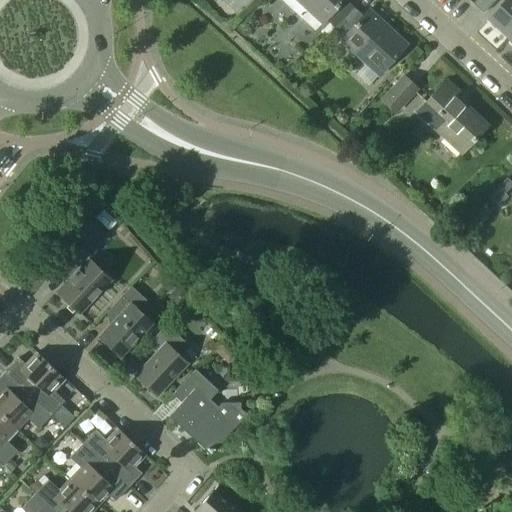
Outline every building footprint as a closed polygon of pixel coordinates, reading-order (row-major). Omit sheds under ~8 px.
[(326,20),(335,28),(353,8),(344,0),(297,0),(323,23),(326,20)] [(497,0),(479,0),(475,5),(485,14),(497,0)] [(511,0),(508,0),(491,18),(510,36),(511,34),(511,0)] [(353,8),(335,28),(344,37),(342,40),(380,75),(406,46),(368,12),(363,17),(353,8)] [(404,76),(382,100),(396,112),(417,88),(404,76)] [(419,111),(463,152),(487,127),(457,99),(460,95),(446,82),(419,111)] [(85,241),(63,264),(74,273),(56,292),(79,313),(110,280),(88,259),(96,251),(85,241)] [(179,285),(171,294),(171,299),(179,308),(191,296),(179,285)] [(116,318),(99,337),(120,356),(158,315),(144,301),(146,300),(130,286),(107,310),(116,318)] [(158,349),(134,375),(156,396),(187,363),(176,353),(186,343),(166,324),(149,341),(158,349)] [(5,371),(51,414),(62,402),(51,392),(64,378),(36,352),(25,364),(18,357),(5,371)] [(180,402),(168,415),(209,454),(246,414),(245,413),(244,415),(237,409),(237,404),(221,405),(217,409),(208,401),(217,390),(195,369),(171,394),(180,402)] [(0,413),(16,429),(29,415),(40,426),(51,414),(5,371),(0,376),(0,413)] [(0,461),(3,465),(15,453),(4,442),(16,429),(0,413),(0,461)] [(82,443),(128,486),(141,472),(133,465),(145,454),(117,428),(104,442),(92,431),(82,443)] [(115,500),(128,486),(82,443),(71,454),(82,465),(69,478),(97,504),(107,493),(115,500)] [(89,511),(97,504),(69,478),(56,492),(45,481),(34,493),(54,511),(89,511)] [(238,511),(213,489),(195,510),(196,511),(238,511)] [(54,511),(34,493),(23,504),(31,511),(54,511)]
